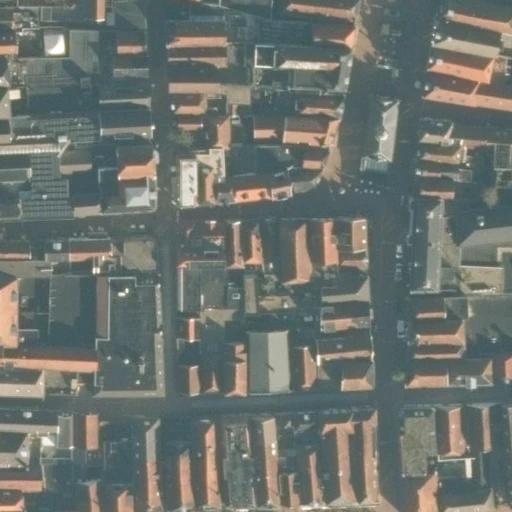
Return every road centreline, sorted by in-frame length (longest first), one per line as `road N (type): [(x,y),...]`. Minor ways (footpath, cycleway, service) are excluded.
road 1 (residential): [(403,103),(386,393)]
road 2 (unclassified): [(511,389),(386,393)]
